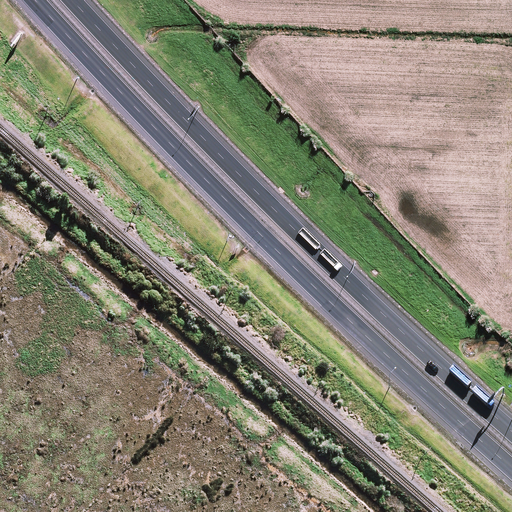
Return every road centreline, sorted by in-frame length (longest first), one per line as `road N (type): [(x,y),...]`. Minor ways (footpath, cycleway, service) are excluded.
road 1 (motorway): [(511,468),(270,245),(29,0)]
road 2 (motorway): [(77,0),(354,288),(511,431)]
